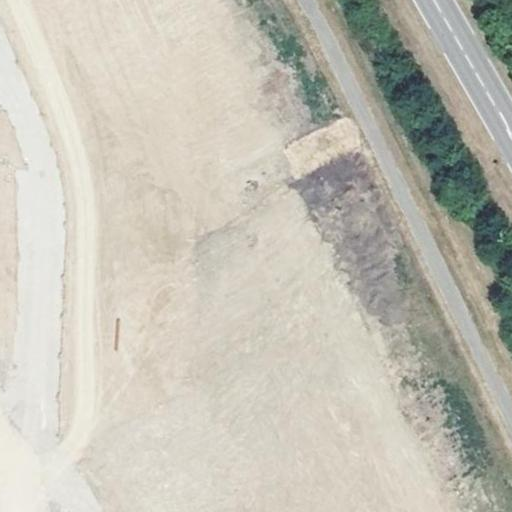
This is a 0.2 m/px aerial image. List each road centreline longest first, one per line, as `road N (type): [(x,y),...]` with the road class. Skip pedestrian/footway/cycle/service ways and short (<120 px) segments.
road 1 (residential): [(37,511),(52,217),(38,150),(11,87)]
road 2 (secondary): [(511,133),(436,0)]
road 3 (residential): [(11,87),(141,32)]
